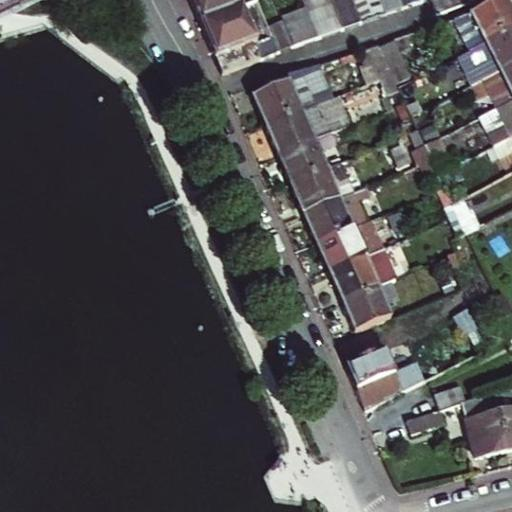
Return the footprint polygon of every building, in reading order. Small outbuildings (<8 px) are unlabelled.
[(278,57),(272,41),(257,47),(240,5),(252,0),(187,0),(222,79),(278,57)] [(344,31),(332,0),(306,9),(309,15),(319,40),(344,31)] [(351,0),(331,0),(332,0),(344,31),(361,24),(351,0)] [(378,0),(351,0),(361,24),(385,15),(378,0)] [(400,0),(378,0),(385,15),(403,8),(400,0)] [(434,0),(442,16),(468,8),(465,0),(434,0)] [(486,52),(511,37),(511,20),(504,5),(499,7),(473,22),(470,24),(454,29),(469,61),(486,52)] [(102,32),(95,14),(77,22),(85,40),(102,32)] [(319,40),(309,15),(285,25),(295,50),(319,40)] [(283,21),(266,28),(272,41),(278,57),(295,50),(285,25),(283,21)] [(511,72),(511,37),(486,52),(468,62),(455,70),(468,95),(482,88),(497,80),(511,72)] [(405,77),(393,48),(379,53),(378,53),(387,74),(390,82),(397,79),(405,77)] [(378,53),(360,59),(364,69),(358,72),(366,92),(378,87),(375,78),(387,74),(378,53)] [(339,103),(325,69),(272,86),(275,94),(254,104),(267,133),(339,103)] [(497,117),(511,109),(511,72),(497,80),(482,88),(497,117)] [(378,87),(390,82),(387,74),(375,78),(378,87)] [(401,89),(397,79),(390,82),(394,91),(401,89)] [(394,91),(390,82),(378,87),(385,102),(397,97),(394,91)] [(482,88),(468,95),(483,124),(497,117),(482,88)] [(279,162),(314,147),(354,130),(343,102),(339,103),(267,133),(279,162)] [(389,114),(385,102),(379,104),(383,116),(389,114)] [(511,142),(511,109),(497,117),(483,124),(480,125),(492,152),(511,142)] [(397,114),(402,129),(410,127),(409,125),(405,117),(403,112),(397,114)] [(413,114),(405,117),(409,125),(416,122),(413,114)] [(416,122),(409,125),(410,127),(413,137),(414,138),(416,141),(423,137),(416,122)] [(416,141),(418,148),(421,155),(436,148),(438,147),(432,133),(423,137),(416,141)] [(416,141),(414,138),(413,137),(408,139),(412,150),(418,148),(416,141)] [(511,142),(492,152),(498,164),(511,157),(511,142)] [(327,175),(314,147),(279,162),(291,191),(327,175)] [(436,148),(421,155),(423,158),(426,166),(430,176),(433,181),(447,175),(436,148)] [(426,166),(423,158),(411,163),(415,171),(420,168),(426,166)] [(430,176),(426,166),(420,168),(424,178),(430,176)] [(327,175),(291,191),(303,218),(353,197),(341,168),(327,175)] [(353,197),(303,218),(316,248),(351,233),(368,226),(360,207),(371,202),(367,191),(353,197)] [(459,206),(446,212),(447,215),(451,226),(457,239),(470,233),(459,206)] [(451,226),(447,215),(441,217),(436,221),(440,231),(448,249),(459,244),(457,239),(451,226)] [(329,278),(384,255),(371,225),(368,226),(351,233),(316,248),(329,278)] [(390,287),(396,284),(384,255),(329,278),(342,307),(377,292),(390,287)] [(377,292),(342,307),(355,337),(390,323),(384,310),(397,304),(390,287),(377,292)] [(467,312),(453,319),(464,342),(478,336),(467,312)] [(385,354),(346,370),(360,403),(365,414),(404,396),(426,386),(418,368),(396,378),(385,354)] [(461,404),(465,402),(459,387),(437,398),(442,410),(461,404)] [(465,402),(461,404),(476,462),(508,454),(494,401),(492,393),(465,402)] [(494,401),(508,454),(511,453),(511,395),(494,401)] [(446,424),(441,410),(406,424),(411,438),(446,424)]
